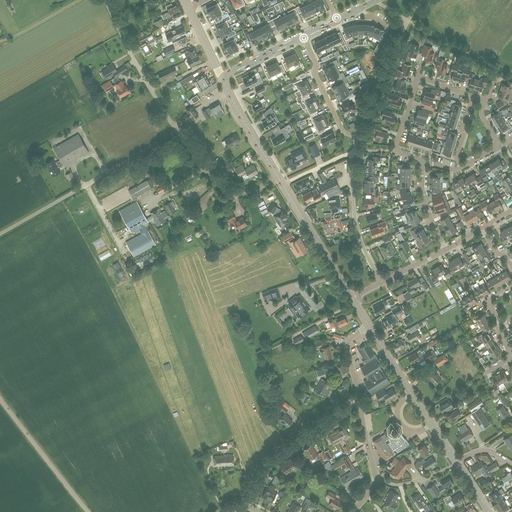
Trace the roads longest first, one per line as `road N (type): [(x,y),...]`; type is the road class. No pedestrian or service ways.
road 1 (unclassified): [(0,234),(176,133)]
road 2 (tertiary): [(456,463),(368,326)]
road 3 (residential): [(244,503),(269,459),(358,402)]
road 4 (residential): [(176,133),(104,0)]
road 5 (unclassified): [(379,282),(354,214),(358,137)]
road 6 (unclassified): [(87,511),(0,398)]
road 7 (tertiary): [(351,297),(277,176)]
road 8 (residential): [(277,176),(258,188),(221,188),(176,133)]
road 9 (unclassified): [(358,137),(407,20)]
road 10 (residential): [(358,137),(340,128),(302,36)]
